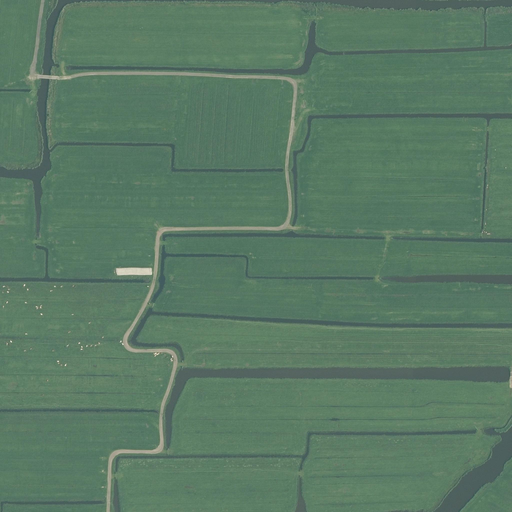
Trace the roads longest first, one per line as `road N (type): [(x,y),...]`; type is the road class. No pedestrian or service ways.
road 1 (track): [(295,82),(287,223),(158,233),(153,285),(125,343),(170,351),(175,365)]
road 2 (track): [(64,77),(306,79)]
road 3 (track): [(175,365),(161,408),(161,445),(113,454),(107,511)]
